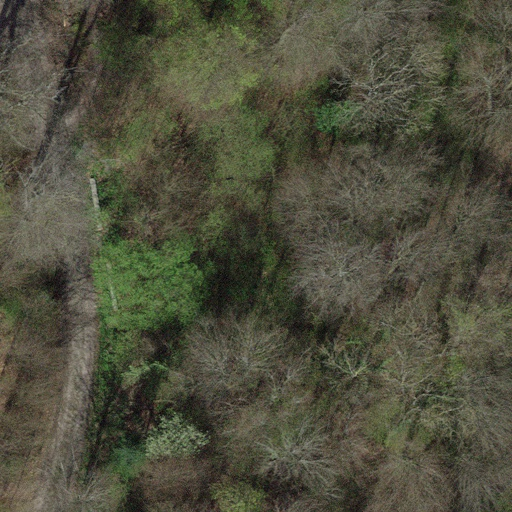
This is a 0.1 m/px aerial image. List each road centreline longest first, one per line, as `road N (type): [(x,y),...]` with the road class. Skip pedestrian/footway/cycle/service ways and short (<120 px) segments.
road 1 (track): [(76,207),(88,296),(86,385),(48,511)]
road 2 (track): [(12,0),(76,207)]
